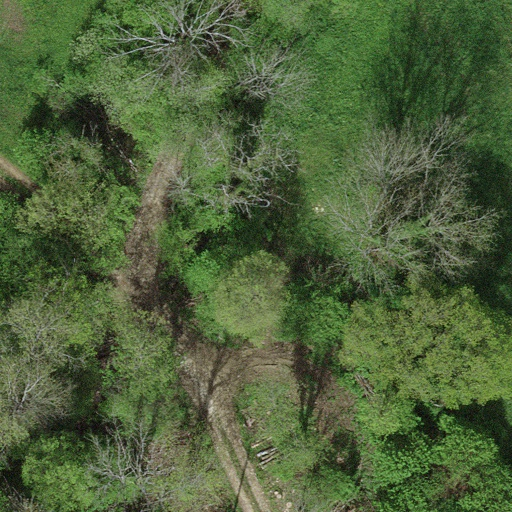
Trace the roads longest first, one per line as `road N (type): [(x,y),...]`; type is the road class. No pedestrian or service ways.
road 1 (track): [(230,0),(119,288),(199,382),(253,511)]
road 2 (track): [(119,288),(0,173)]
